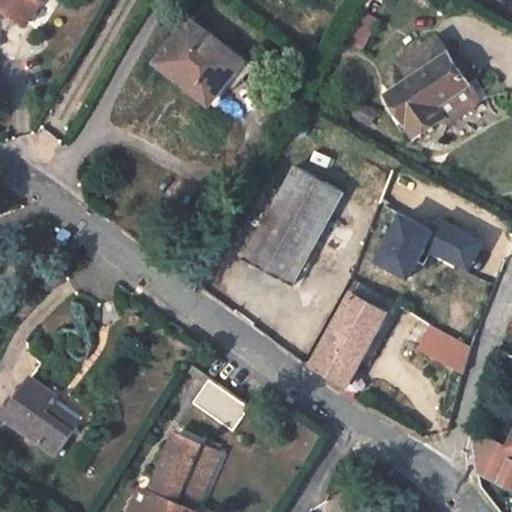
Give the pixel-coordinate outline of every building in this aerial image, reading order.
[(0,0),(0,2),(19,15),(29,0),(0,0)] [(227,84),(242,65),(226,53),(231,47),(194,17),(161,61),(213,102),(227,84)] [(250,69),(252,63),(231,47),(226,53),(242,65),(227,84),(234,90),(250,69)] [(475,78),(457,49),(450,54),(470,82),(475,78)] [(440,104),(470,82),(450,54),(388,95),(415,136),(448,115),(440,104)] [(451,120),(488,95),(475,78),(470,82),(440,104),(448,115),(451,120)] [(293,284),(344,193),(298,168),(246,259),(293,284)] [(432,233),(398,215),(373,263),(407,283),(424,252),(434,234),(432,233)] [(439,217),(432,233),(424,252),(467,275),(484,244),(439,217)] [(359,281),(353,294),(388,312),(361,361),(365,362),(368,362),(373,359),(398,316),(399,308),(397,301),(359,281)] [(361,361),(388,312),(353,294),(311,365),(340,381),(352,360),(359,364),(361,361)] [(464,363),(471,341),(476,328),(442,311),(421,350),(463,371),(464,363)] [(340,381),(348,384),(359,364),(352,360),(340,381)] [(60,398),(30,378),(3,417),(58,456),(84,418),(59,401),(60,398)] [(250,408),(210,378),(193,403),(232,432),(250,408)] [(511,458),(510,458),(511,452),(511,448),(508,446),(476,431),(473,446),(478,472),(511,488),(511,458)] [(200,511),(198,510),(219,462),(205,457),(209,449),(204,447),(178,434),(152,493),(140,488),(129,511),(200,511)] [(208,439),(204,447),(209,449),(220,453),(223,447),(208,439)] [(205,457),(219,462),(223,454),(220,453),(209,449),(205,457)]
